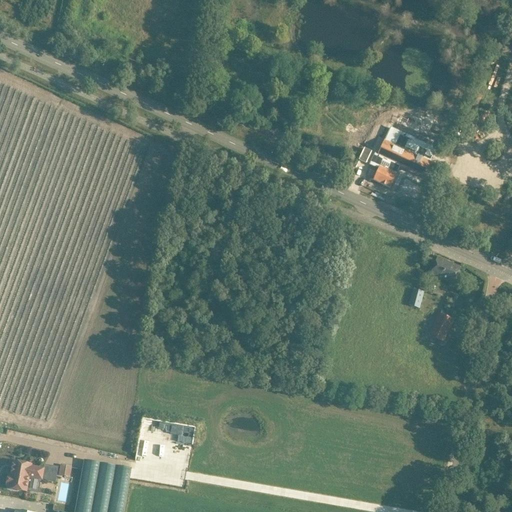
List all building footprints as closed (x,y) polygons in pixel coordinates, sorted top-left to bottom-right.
[(476,94),(462,124),(469,127),(482,97),(476,94)] [(375,154),(374,156),(370,165),(376,168),(377,167),(379,168),(373,181),(390,188),(400,166),(409,171),(408,174),(413,176),(415,173),(423,177),(427,168),(430,161),(435,149),(403,134),(404,132),(392,127),(388,128),(388,130),(390,130),(378,155),(375,154)] [(370,152),(372,148),(367,146),(365,149),(364,149),(359,161),(365,164),(370,152)] [(438,259),(432,272),(431,275),(453,284),(460,268),(438,259)] [(417,272),(416,275),(418,277),(421,279),(423,277),(424,274),(423,271),(420,270),(417,272)] [(408,306),(419,309),(424,293),(413,290),(408,306)] [(452,320),(443,316),(440,315),(430,336),(442,341),(452,320)] [(154,419),(154,411),(156,412),(156,406),(156,404),(148,403),(148,411),(142,411),(141,418),(154,419)] [(123,511),(131,469),(123,467),(84,460),(74,511),(22,511),(15,511),(14,511),(123,511)] [(8,476),(6,486),(9,486),(9,489),(26,492),(26,491),(32,492),(38,493),(41,480),(42,480),(43,470),(30,467),(31,465),(13,462),(11,476),(8,476)] [(60,465),(59,476),(70,478),(72,467),(60,465)]
